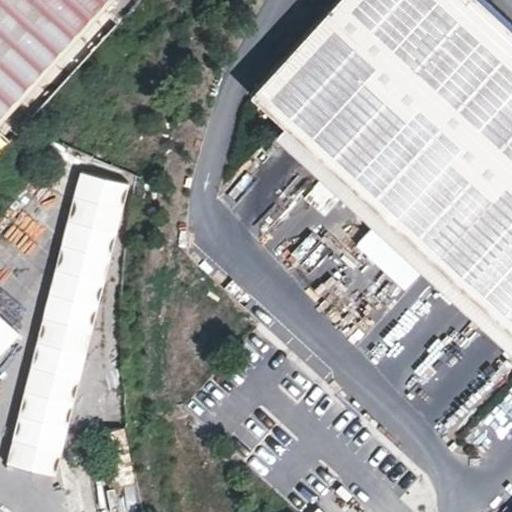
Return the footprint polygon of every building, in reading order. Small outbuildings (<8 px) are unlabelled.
[(0,0),(0,106),(98,0),(0,0)] [(511,28),(480,0),(336,0),(250,96),(511,331),(511,28)] [(126,182),(73,170),(8,459),(61,470),(126,182)] [(0,348),(15,333),(0,318),(0,348)] [(491,458),(480,449),(460,469),(470,480),(491,458)]
